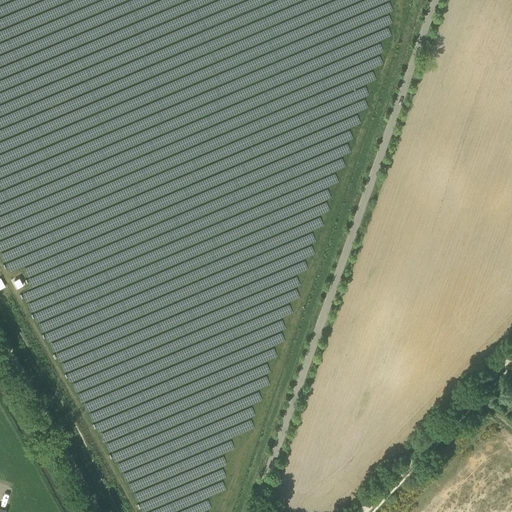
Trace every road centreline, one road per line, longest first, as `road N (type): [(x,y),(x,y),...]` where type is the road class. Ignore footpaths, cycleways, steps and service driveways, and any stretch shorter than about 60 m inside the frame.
road 1 (unclassified): [(254,511),(435,0)]
road 2 (track): [(362,511),(511,355)]
road 3 (track): [(97,511),(0,337)]
